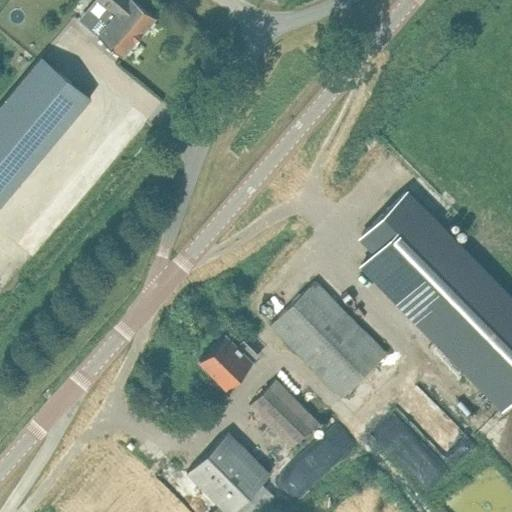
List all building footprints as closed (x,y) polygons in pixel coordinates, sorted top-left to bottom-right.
[(96,0),(106,8),(90,27),(97,33),(97,34),(106,42),(122,55),(154,16),(135,0),(96,0)] [(21,70),(32,56),(22,48),(11,62),(21,70)] [(0,204),(90,97),(40,55),(0,102),(0,204)] [(511,301),(404,192),(361,234),(375,249),(361,263),(503,406),(511,396),(511,301)] [(342,396),(385,354),(313,281),(270,323),(342,396)] [(236,346),(224,334),(198,359),(225,386),(256,355),(242,341),(236,346)] [(428,367),(411,389),(455,425),(473,404),(428,367)] [(289,445),(315,420),(274,378),(248,404),(289,445)] [(390,421),(448,472),(490,426),(479,416),(458,440),(411,398),(390,421)] [(343,443),(347,429),(333,425),(329,439),(343,443)] [(256,511),(274,495),(261,482),(270,474),(227,431),(186,472),(219,505),(212,511),(256,511)]
